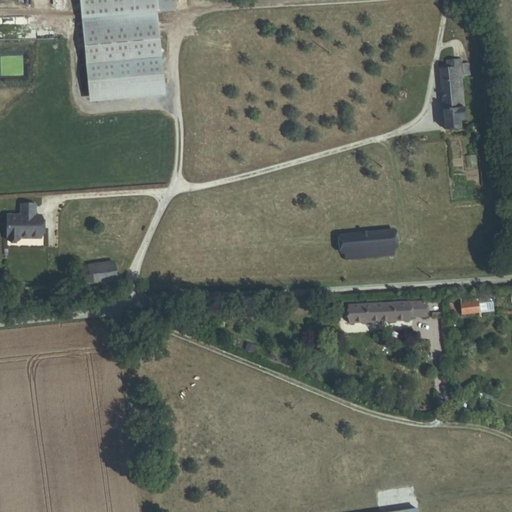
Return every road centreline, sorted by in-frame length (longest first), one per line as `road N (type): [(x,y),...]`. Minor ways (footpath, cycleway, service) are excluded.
road 1 (unclassified): [(0,325),(511,280)]
road 2 (track): [(511,442),(462,423),(379,417),(134,321),(121,309)]
